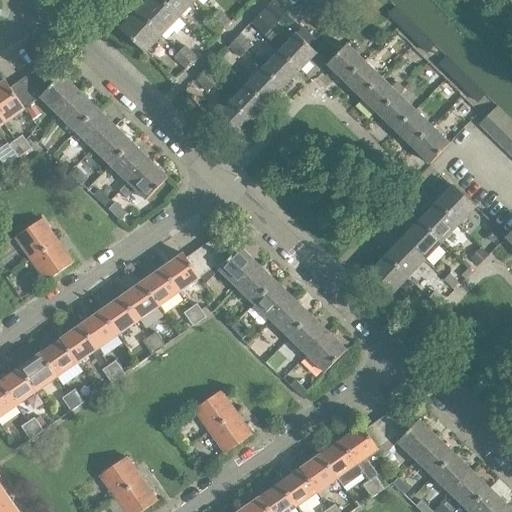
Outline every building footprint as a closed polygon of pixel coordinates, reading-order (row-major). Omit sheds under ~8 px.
[(179,19),(159,0),(149,0),(137,13),(162,37),(179,19)] [(196,1),(194,0),(159,0),(179,19),(196,1)] [(279,0),(273,0),(253,22),(275,42),(298,16),(279,0)] [(409,21),(396,9),(388,16),(401,29),(409,21)] [(219,12),(214,18),(225,29),(230,23),(219,12)] [(162,37),(137,13),(120,30),(145,54),(162,37)] [(225,29),(214,18),(208,23),(220,34),(225,29)] [(422,33),(409,21),(401,29),(414,41),(422,33)] [(302,69),(316,55),(309,47),(315,41),(303,29),(283,50),(302,69)] [(434,46),(422,33),(414,41),(427,54),(434,46)] [(242,35),(236,41),(248,52),(253,46),(242,35)] [(248,52),(236,41),(231,46),(242,58),(248,52)] [(347,46),(328,66),(345,83),(364,63),(347,46)] [(186,47),(180,53),(191,64),(197,58),(186,47)] [(285,87),(302,69),(283,50),(265,68),(285,87)] [(191,64),(180,53),(175,59),(186,70),(191,64)] [(460,70),(447,58),(439,66),(452,78),(460,70)] [(364,63),(345,83),(362,99),(382,79),(364,63)] [(268,105),(285,87),(265,68),(248,85),(268,105)] [(40,69),(39,69),(30,76),(44,95),(55,84),(40,69)] [(208,70),(203,75),(214,86),(220,81),(208,70)] [(472,83),(460,70),(452,78),(465,90),(472,83)] [(214,86),(203,75),(198,81),(209,92),(214,86)] [(44,95),(30,76),(20,82),(35,103),(41,98),(44,95)] [(58,116),(80,93),(62,76),(55,84),(44,95),(41,98),(58,116)] [(382,79),(362,99),(379,116),(399,96),(404,90),(397,84),(392,89),(382,79)] [(35,103),(20,82),(11,89),(25,110),(35,103)] [(25,110),(11,89),(6,83),(0,86),(0,116),(5,124),(25,110)] [(485,95),(472,83),(465,90),(478,103),(485,95)] [(251,122),(268,105),(248,85),(231,103),(251,122)] [(76,133),(98,111),(80,93),(58,116),(76,133)] [(399,96),(379,116),(397,132),(416,112),(399,96)] [(234,140),(251,122),(231,103),(214,121),(234,140)] [(35,106),(27,111),(34,120),(41,115),(35,106)] [(490,135),(507,117),(498,107),(480,125),(490,135)] [(94,150),(115,128),(98,111),(76,133),(94,150)] [(416,112),(397,132),(414,149),(433,129),(416,112)] [(500,144),(511,131),(511,121),(507,117),(490,135),(500,144)] [(111,167),(133,145),(115,128),(94,150),(111,167)] [(433,129),(414,149),(431,165),(450,145),(433,129)] [(510,154),(511,151),(511,131),(500,144),(510,154)] [(23,137),(17,141),(26,154),(32,150),(23,137)] [(26,154),(17,141),(10,146),(19,158),(26,154)] [(129,184),(150,162),(133,145),(111,167),(129,183),(129,184)] [(168,179),(150,162),(129,184),(129,183),(120,192),(128,199),(136,190),(147,201),(168,179)] [(76,167),(71,173),(82,184),(88,178),(76,167)] [(476,208),(454,187),(437,205),(459,226),(476,208)] [(100,190),(94,196),(106,207),(111,201),(100,190)] [(115,203),(109,210),(120,221),(127,214),(115,203)] [(459,226),(437,205),(420,222),(442,243),(459,226)] [(42,220),(16,238),(31,260),(54,244),(45,232),(49,230),(42,220)] [(442,243),(420,222),(403,240),(425,261),(442,243)] [(496,229),(488,239),(495,245),(503,235),(496,229)] [(217,238),(216,239),(207,245),(222,268),(234,255),(217,238)] [(446,253),(449,263),(466,258),(469,267),(486,262),(479,238),(461,244),(462,248),(446,253)] [(425,261),(403,240),(386,257),(408,279),(425,261)] [(62,256),(54,244),(31,260),(47,282),(73,264),(66,254),(62,256)] [(222,268),(207,245),(197,252),(210,271),(216,267),(219,270),(222,268)] [(237,288),(259,266),(241,249),(234,255),(222,268),(219,270),(219,271),(237,288)] [(210,271),(197,252),(187,259),(200,278),(210,271)] [(200,278),(187,259),(184,255),(164,269),(181,292),(200,279),(200,278)] [(408,279),(386,257),(369,275),(391,296),(408,279)] [(255,305),(276,283),(259,266),(237,288),(255,305)] [(216,268),(200,279),(206,285),(219,271),(216,268)] [(181,292),(164,269),(144,283),(160,306),(181,292)] [(160,306),(144,283),(123,297),(140,321),(160,306)] [(293,300),(276,283),(255,305),(272,322),(293,300)] [(140,321),(123,297),(103,312),(119,335),(140,321)] [(311,317),(293,300),(272,322),(290,339),(311,317)] [(198,305),(191,310),(200,322),(207,318),(198,305)] [(200,322),(191,310),(185,314),(194,327),(200,322)] [(119,335),(103,312),(82,326),(99,350),(119,335)] [(307,356),(329,334),(311,317),(290,339),(307,356)] [(231,328),(243,340),(249,334),(237,323),(231,328)] [(99,350),(82,326),(62,340),(78,364),(99,350)] [(157,334),(151,338),(160,351),(166,346),(157,334)] [(346,351),(329,334),(307,356),(325,373),(346,351)] [(160,351),(151,338),(144,343),(153,356),(160,351)] [(78,364),(62,340),(41,355),(58,378),(78,364)] [(58,378),(41,355),(21,369),(37,393),(58,378)] [(116,362),(110,367),(119,379),(125,375),(116,362)] [(119,379),(110,367),(104,371),(112,384),(119,379)] [(37,393),(21,369),(0,383),(17,407),(37,393)] [(291,386),(302,397),(308,391),(296,380),(291,386)] [(0,418),(17,407),(0,383),(0,418)] [(76,390),(69,395),(78,408),(85,403),(76,390)] [(222,392),(194,410),(210,432),(233,416),(225,404),(229,402),(222,392)] [(78,408),(69,395),(63,399),(72,412),(78,408)] [(394,410),(394,411),(384,417),(401,440),(413,428),(394,410)] [(242,428),(233,416),(210,432),(225,454),(252,435),(245,426),(242,428)] [(41,417),(36,421),(43,430),(48,426),(41,417)] [(401,440),(384,417),(375,424),(388,443),(394,439),(398,443),(401,440)] [(35,419),(28,424),(37,436),(44,432),(43,430),(36,421),(35,419)] [(415,460),(436,438),(419,422),(413,428),(401,440),(398,443),(415,460)] [(37,436),(28,424),(22,429),(31,441),(37,436)] [(388,443),(375,424),(365,431),(378,450),(388,443)] [(378,450),(365,431),(362,427),(343,441),(359,464),(366,474),(371,481),(380,494),(385,490),(381,484),(383,482),(379,476),(378,476),(366,459),(379,451),(378,450)] [(433,477),(454,455),(436,438),(415,460),(433,477)] [(359,464),(343,441),(323,455),(339,479),(345,488),(366,474),(359,464)] [(339,479),(323,455),(302,469),(319,493),(339,479)] [(451,494),(472,472),(454,455),(433,477),(451,494)] [(127,458),(100,476),(116,498),(138,482),(130,470),(134,468),(127,458)] [(319,493),(302,469),(282,484),(298,507),(319,493)] [(469,511),(489,489),(472,472),(451,494),(469,511)] [(399,479),(393,485),(405,496),(410,490),(399,479)] [(380,494),(371,481),(363,486),(372,499),(380,494)] [(147,494),(138,482),(116,498),(125,511),(142,511),(157,502),(150,492),(147,494)] [(291,511),(298,507),(282,484),(261,498),(270,511),(291,511)] [(0,507),(10,501),(0,487),(0,507)] [(469,511),(501,511),(507,506),(489,489),(469,511)] [(270,511),(261,498),(241,511),(270,511)] [(0,511),(17,511),(10,501),(0,507),(0,511)] [(432,511),(422,502),(417,508),(421,511),(432,511)]
